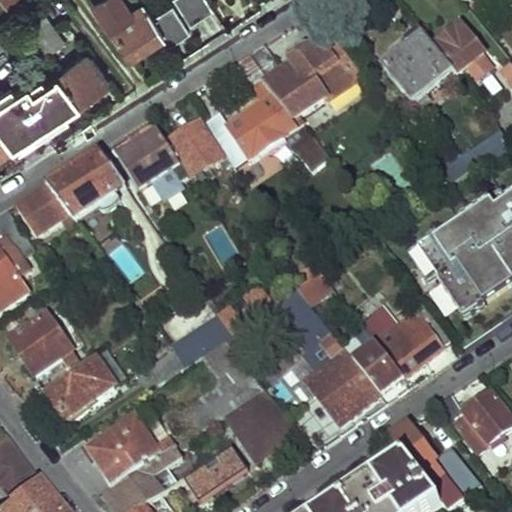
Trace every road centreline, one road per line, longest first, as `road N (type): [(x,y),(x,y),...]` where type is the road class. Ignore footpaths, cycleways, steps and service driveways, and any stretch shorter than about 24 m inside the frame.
road 1 (residential): [(310,0),(0,197)]
road 2 (residential): [(511,339),(260,511)]
road 3 (unknown): [(511,170),(458,214),(453,229),(511,323)]
road 4 (residential): [(89,511),(0,411)]
